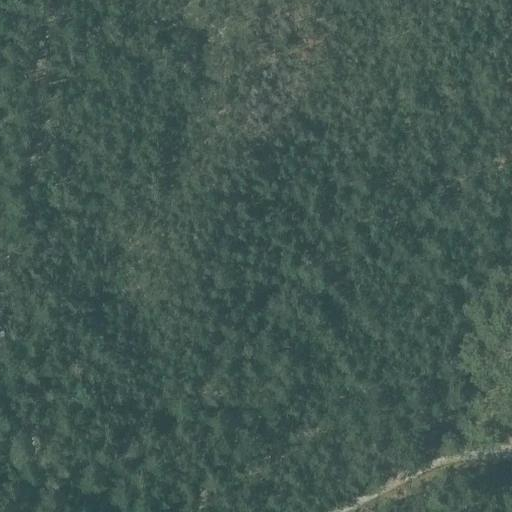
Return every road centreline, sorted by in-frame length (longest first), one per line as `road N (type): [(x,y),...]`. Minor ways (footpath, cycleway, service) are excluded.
road 1 (unknown): [(53,0),(24,210),(17,244),(0,267)]
road 2 (unknown): [(0,322),(0,383),(34,439),(42,511)]
